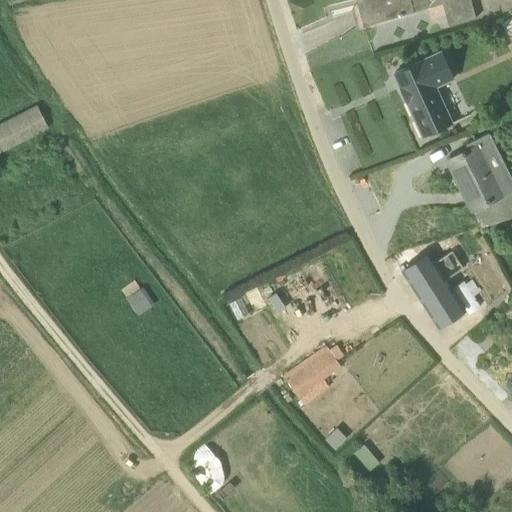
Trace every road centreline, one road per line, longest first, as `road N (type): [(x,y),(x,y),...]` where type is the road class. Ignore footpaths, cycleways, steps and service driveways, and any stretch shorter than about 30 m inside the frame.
road 1 (residential): [(511,424),(400,298),(352,214),(272,0)]
road 2 (track): [(0,263),(213,511)]
